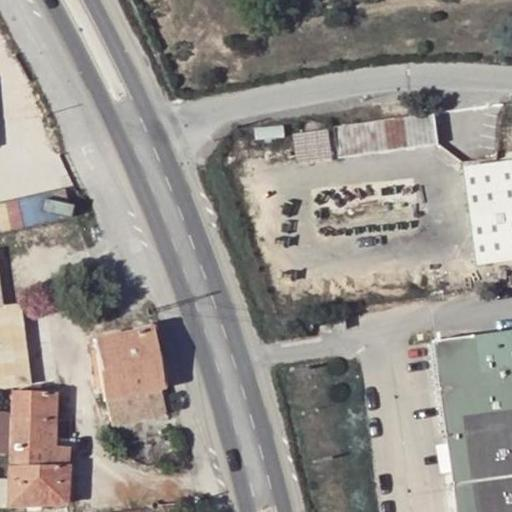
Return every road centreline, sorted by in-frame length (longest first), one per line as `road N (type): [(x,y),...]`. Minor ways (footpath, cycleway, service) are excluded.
road 1 (primary): [(57,0),(147,171),(204,320),(251,511)]
road 2 (primary): [(288,511),(192,228),(91,0)]
